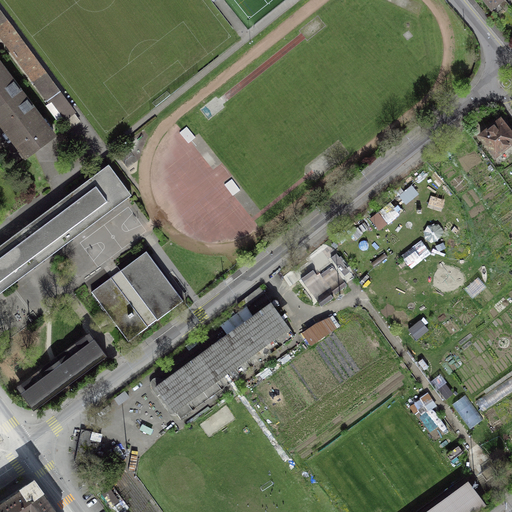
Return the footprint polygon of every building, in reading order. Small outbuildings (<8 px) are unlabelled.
[(483,0),(492,9),(502,0),(483,0)] [(47,104),(59,120),(64,117),(65,119),(74,112),(60,94),(58,96),(0,17),(0,36),(50,102),(47,104)] [(0,65),(0,120),(27,157),(54,137),(0,65)] [(511,141),(511,134),(500,120),(480,135),(495,154),(511,141)] [(58,202),(0,245),(0,292),(82,231),(131,195),(109,164),(58,202)] [(146,251),(91,292),(128,341),(148,326),(147,326),(156,319),(157,320),(183,300),(146,251)] [(237,304),(242,309),(264,292),(259,286),(237,304)] [(156,386),(180,418),(294,335),(271,303),(156,386)] [(21,392),(20,392),(33,409),(34,409),(34,408),(105,355),(106,356),(106,355),(93,338),(22,392),(21,392)] [(89,434),(84,433),(79,458),(84,459),(85,449),(93,451),(94,445),(87,444),(89,434)] [(128,511),(100,472),(86,482),(108,511),(128,511)] [(468,480),(422,511),(474,511),(486,504),(468,480)] [(0,504),(0,510),(1,511),(54,511),(33,482),(0,504)]
